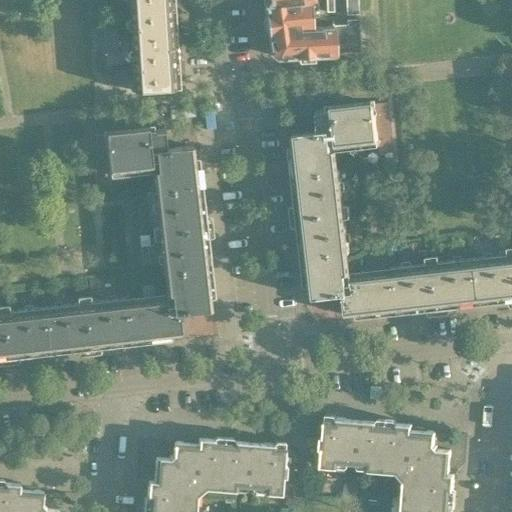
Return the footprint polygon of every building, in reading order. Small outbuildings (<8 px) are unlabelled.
[(127,0),(131,49),(177,47),(176,45),(172,46),(170,27),(175,26),(174,11),(179,10),(178,0),(175,0),(173,0),(127,0)] [(297,0),(264,3),(270,51),(276,56),(335,53),(335,51),(334,51),(332,23),(331,23),(331,25),(311,26),(309,0),(297,0)] [(333,0),(325,0),(326,12),(334,12),(333,0)] [(359,13),(358,0),(345,0),(347,13),(359,13)] [(360,52),(359,19),(347,19),(348,39),(335,39),(335,53),(360,52)] [(117,30),(96,31),(98,51),(118,50),(117,30)] [(177,47),(131,49),(132,69),(107,71),(108,86),(133,84),(133,91),(179,88),(178,72),(183,71),(182,61),(177,61),(177,47)] [(316,110),(318,131),(319,139),(330,137),(335,137),(336,145),(356,143),(356,148),(378,146),(379,153),(394,151),(388,102),(316,110)] [(91,136),(96,185),(111,183),(110,176),(132,174),(131,168),(151,166),(150,158),(155,157),(159,189),(196,185),(191,145),(165,148),(163,127),(91,136)] [(334,170),(330,137),(319,139),(318,131),(292,134),(299,194),(342,190),(340,170),(334,170)] [(393,154),(385,155),(385,165),(394,164),(393,154)] [(196,185),(159,189),(159,190),(153,191),(162,271),(205,266),(203,249),(209,248),(204,205),(198,206),(196,185)] [(349,253),(344,205),(342,190),(299,194),(293,195),(296,218),(297,227),(298,238),(304,237),(306,255),(301,256),(303,278),(309,278),(311,298),(342,294),(341,282),(346,282),(343,253),(349,253)] [(511,252),(473,257),(477,300),(497,298),(498,304),(509,303),(511,302),(511,252)] [(477,300),(473,257),(390,267),(391,273),(395,309),(415,307),(416,313),(436,311),(459,308),(458,302),(477,300)] [(171,298),(126,303),(130,340),(181,334),(178,313),(210,309),(208,289),(213,289),(210,266),(205,267),(205,266),(162,271),(162,274),(168,273),(171,298)] [(395,309),(391,273),(351,277),(351,281),(346,282),(341,282),(342,294),(345,315),(395,309)] [(140,283),(141,295),(153,294),(151,282),(140,283)] [(125,297),(88,301),(84,302),(88,333),(80,334),(82,347),(79,351),(110,348),(110,342),(130,340),(126,303),(125,297)] [(84,302),(43,306),(48,349),(67,347),(68,353),(79,351),(82,347),(80,334),(88,333),(84,302)] [(0,311),(0,360),(19,358),(29,357),(28,351),(48,349),(43,306),(0,311)] [(379,399),(380,387),(372,387),(371,398),(379,399)] [(386,422),(326,417),(324,437),(321,436),(321,447),(323,448),(322,465),(338,467),(338,461),(353,462),(366,463),(365,469),(382,470),(386,422)] [(411,424),(386,422),(382,470),(397,471),(405,480),(403,495),(452,499),(454,474),(448,474),(450,450),(437,449),(436,447),(437,446),(436,445),(435,446),(434,444),(435,432),(411,430),(411,424)] [(198,443),(174,441),(173,454),(171,456),(170,454),(170,455),(170,456),(169,458),(156,457),(154,480),(148,480),(146,505),(194,509),(196,494),(204,487),(209,487),(219,488),(223,440),(198,438),(198,443)] [(284,445),(223,440),(219,488),(236,489),(236,484),(245,484),(264,486),(264,492),(280,493),(281,475),(284,476),(285,465),(282,464),(284,445)] [(18,483),(0,481),(0,511),(56,511),(57,508),(44,507),(43,506),(44,505),(44,504),(42,505),(41,503),(42,491),(18,489),(18,483)] [(347,484),(345,499),(357,500),(359,485),(347,484)] [(450,511),(452,499),(403,495),(402,510),(408,511),(407,511),(450,511)] [(369,496),(368,504),(376,505),(377,497),(369,496)]
